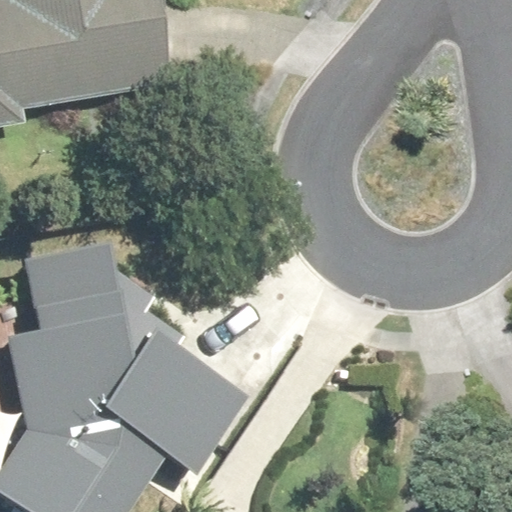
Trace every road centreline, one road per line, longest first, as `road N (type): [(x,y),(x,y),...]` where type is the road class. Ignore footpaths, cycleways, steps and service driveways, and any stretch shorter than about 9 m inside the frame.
road 1 (residential): [(466,0),(479,212),(449,244),(407,255),(365,240),(344,206),(348,143)]
road 2 (residential): [(348,143),(435,0)]
